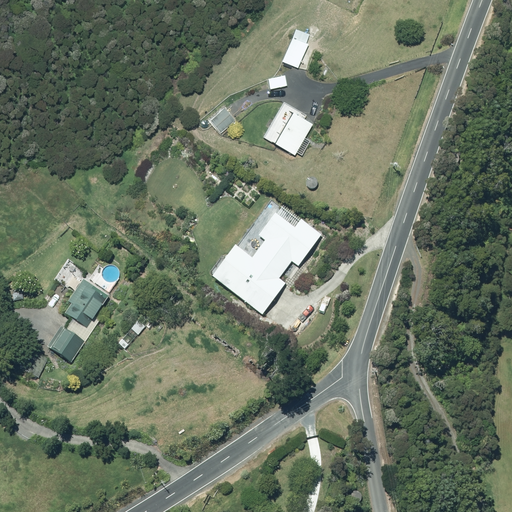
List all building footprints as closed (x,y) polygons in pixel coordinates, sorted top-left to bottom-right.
[(226,106),(209,120),(220,133),(237,120),(226,106)] [(291,108),(272,140),(293,153),(295,150),(301,154),(308,141),(301,137),(311,120),(291,108)] [(234,244),(210,275),(264,316),(288,286),(278,279),(292,261),(299,267),(325,234),(284,203),(245,253),(234,244)] [(90,280),(65,314),(86,329),(111,295),(90,280)] [(63,327),(49,349),(71,363),(85,341),(63,327)]
